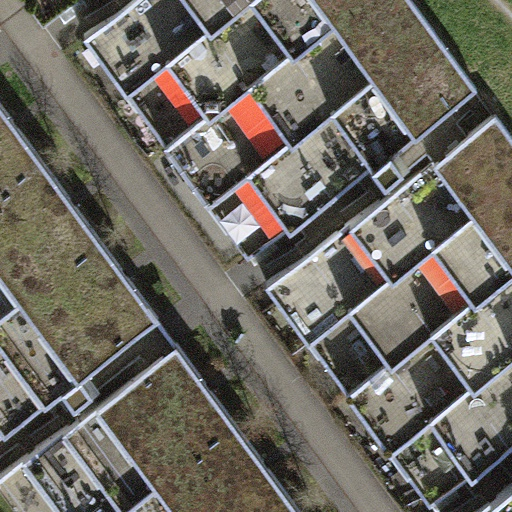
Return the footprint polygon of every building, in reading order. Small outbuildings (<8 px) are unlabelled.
[(89,0),(23,0),(48,31),(89,0)] [(211,30),(188,0),(139,0),(88,38),(127,91),(168,61),(211,30)] [(292,55),(251,0),(211,30),(168,61),(208,117),(250,86),(292,55)] [(250,0),(188,0),(211,30),(251,0),(250,0)] [(366,0),(250,0),(251,0),(292,55),(335,23),(366,0)] [(477,91),(409,0),(366,0),(335,23),(376,79),(333,111),(375,167),(477,91)] [(376,79),(335,23),(292,55),(250,86),(291,142),(333,111),(376,79)] [(127,91),(88,38),(66,55),(146,162),(168,146),(127,91)] [(208,117),(168,61),(127,91),(168,146),(208,117)] [(291,142),(250,86),(208,117),(168,146),(209,202),(249,173),(291,142)] [(0,191),(39,163),(0,109),(0,191)] [(375,167),(333,111),(291,142),(249,173),(291,229),(375,167)] [(511,141),(495,118),(435,162),(475,217),(432,248),(472,303),(511,273),(511,141)] [(209,202),(168,146),(146,162),(229,274),(251,258),(209,202)] [(475,217),(435,162),(351,224),(391,279),(432,248),(475,217)] [(0,310),(96,240),(39,163),(0,191),(0,310)] [(291,229),(249,173),(209,202),(251,258),(291,229)] [(391,279),(351,224),(267,286),(308,340),(350,309),(391,279)] [(156,321),(96,240),(0,310),(0,344),(44,404),(156,321)] [(472,303),(432,248),(391,279),(350,309),(390,363),(432,333),(472,303)] [(511,273),(472,303),(432,333),(474,390),(511,362),(511,273)] [(348,394),(308,340),(267,286),(248,300),(329,409),(348,394)] [(390,363),(350,309),(308,340),(348,394),(390,363)] [(474,390),(432,333),(390,363),(348,394),(390,452),(432,422),(474,390)] [(44,404),(0,344),(0,426),(4,433),(44,404)] [(233,426),(177,350),(64,432),(120,508),(233,426)] [(511,446),(511,362),(474,390),(432,422),(472,476),(511,446)] [(390,452),(348,394),(329,409),(405,511),(423,511),(431,507),(390,452)] [(472,476),(432,422),(390,452),(431,507),(472,476)] [(279,511),(290,505),(233,426),(120,508),(122,511),(279,511)] [(114,511),(120,508),(64,432),(23,461),(60,511),(114,511)] [(60,511),(23,461),(0,478),(0,511),(60,511)] [(511,511),(511,488),(489,506),(493,511),(511,511)]
